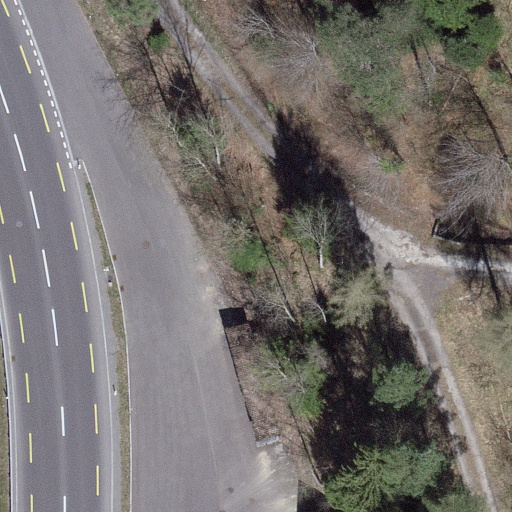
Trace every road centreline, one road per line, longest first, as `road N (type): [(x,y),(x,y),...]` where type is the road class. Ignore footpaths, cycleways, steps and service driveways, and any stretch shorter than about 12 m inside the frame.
road 1 (track): [(476,511),(356,222),(177,0)]
road 2 (secondary): [(39,511),(14,236),(0,184)]
road 3 (track): [(356,222),(511,281)]
